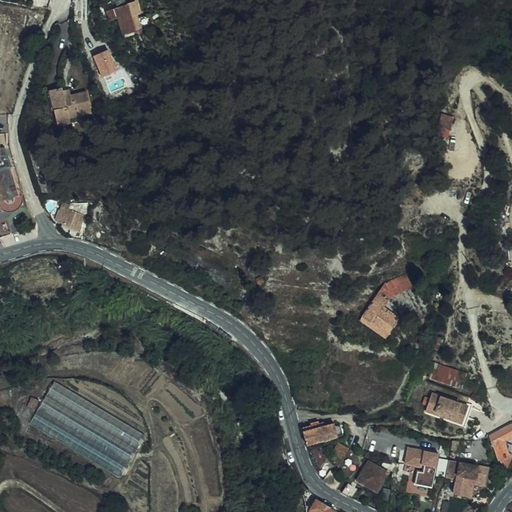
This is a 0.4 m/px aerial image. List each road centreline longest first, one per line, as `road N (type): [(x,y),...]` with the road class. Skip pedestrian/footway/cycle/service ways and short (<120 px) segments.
road 1 (tertiary): [(0,255),(49,243),(85,247),(225,318),(278,376),(312,477),(363,511)]
road 2 (track): [(291,415),(350,414),(395,401),(427,324)]
